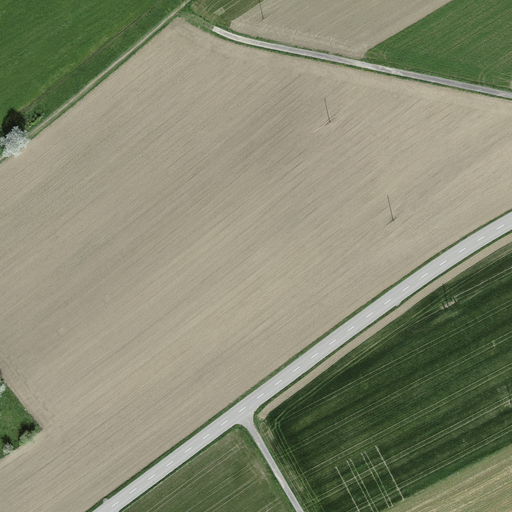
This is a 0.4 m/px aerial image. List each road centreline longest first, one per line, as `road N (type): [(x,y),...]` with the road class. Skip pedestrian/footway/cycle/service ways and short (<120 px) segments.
road 1 (secondary): [(102,511),(406,287),(511,220)]
road 2 (track): [(511,96),(212,28)]
